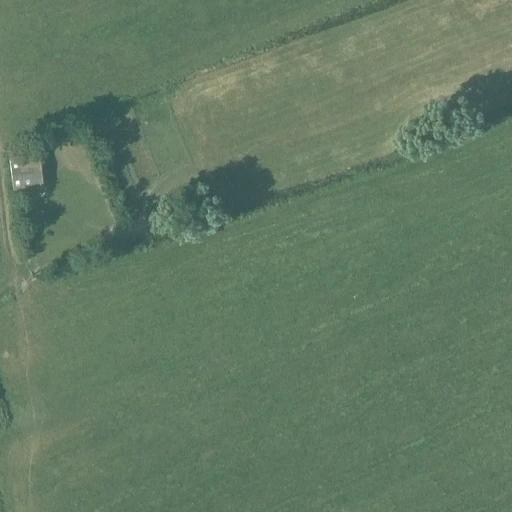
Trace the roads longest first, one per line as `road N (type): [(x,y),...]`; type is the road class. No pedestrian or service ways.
road 1 (track): [(22,511),(12,462),(36,420),(23,298),(10,283)]
road 2 (track): [(0,168),(10,283),(0,295)]
